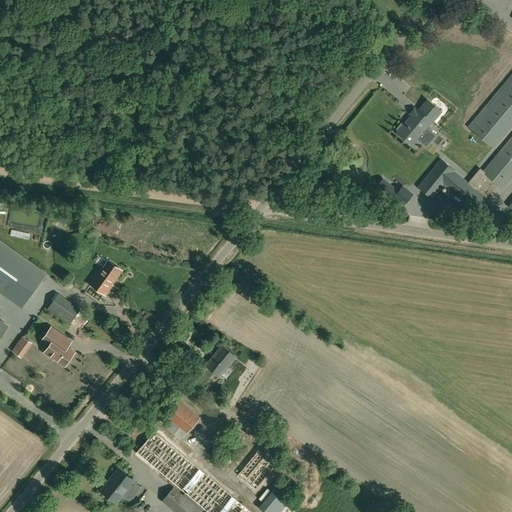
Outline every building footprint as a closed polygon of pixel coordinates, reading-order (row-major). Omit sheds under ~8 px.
[(511,76),(468,128),(495,149),(511,128),(511,76)] [(432,123),(441,112),(427,100),(419,111),(415,107),(409,114),(413,117),(407,124),(405,123),(404,125),(401,123),(396,129),(399,131),(397,133),(398,134),(398,139),(403,138),(414,147),(419,141),(416,138),(420,134),(421,134),(431,122),(432,123)] [(511,136),(484,170),(503,189),(511,177),(511,136)] [(425,179),(419,187),(432,198),(443,186),(477,212),(488,198),(487,198),(497,184),(480,168),(469,182),(441,159),(425,179)] [(391,185),(384,192),(392,199),(395,196),(398,191),(391,185)] [(47,273),(0,239),(0,292),(21,308),(47,273)] [(112,284),(122,270),(107,260),(90,284),(105,295),(106,295),(104,293),(111,284),(112,284)] [(58,295),(48,309),(70,325),(80,310),(58,295)] [(53,360),(55,358),(65,366),(75,353),(67,347),(72,340),(51,325),(41,340),(49,345),(43,353),(53,360)] [(28,337),(18,352),(26,358),(37,343),(28,337)] [(219,376),(236,356),(223,345),(206,365),(219,376)] [(180,442),(182,439),(187,434),(187,433),(201,417),(180,400),(167,416),(172,421),(165,429),(180,442)] [(265,494),(274,483),(270,479),(285,461),(274,452),(249,480),(265,494)] [(116,502),(134,480),(119,468),(112,477),(114,479),(103,492),(116,502)] [(264,511),(281,511),(293,497),(278,484),(259,507),(264,511)] [(205,511),(174,485),(161,502),(173,511),(205,511),(206,511),(205,511)]
